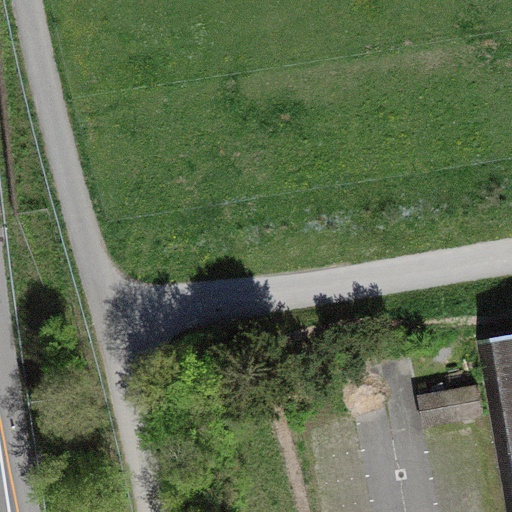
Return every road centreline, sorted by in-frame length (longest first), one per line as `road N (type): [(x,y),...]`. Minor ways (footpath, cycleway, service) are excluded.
road 1 (track): [(107,324),(25,0)]
road 2 (unclassified): [(152,511),(107,324)]
